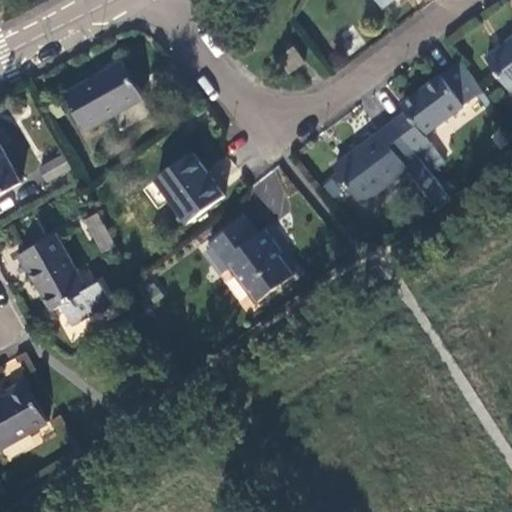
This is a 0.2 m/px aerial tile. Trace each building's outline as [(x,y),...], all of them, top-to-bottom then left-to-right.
[(511,82),(511,40),(493,55),(511,82)] [(308,60),(298,46),(283,56),(294,70),(308,60)] [(415,108),(400,120),(419,145),(422,149),(435,138),(430,131),(488,88),(464,58),(409,100),(415,108)] [(125,65),(68,100),(88,137),(147,101),(125,65)] [(410,152),(419,145),(400,120),(346,163),(373,198),(418,163),(410,152)] [(0,204),(28,188),(0,137),(0,204)] [(419,145),(410,152),(418,163),(427,156),(422,149),(419,145)] [(194,151),(162,176),(192,221),(225,196),(194,151)] [(63,155),(38,167),(46,183),(71,171),(63,155)] [(77,171),(52,184),(59,197),(84,184),(77,171)] [(101,212),(83,218),(96,255),(114,248),(101,212)] [(250,218),(214,245),(219,254),(214,257),(226,275),(238,266),(264,302),(300,276),(280,247),(284,245),(273,228),(262,235),(250,218)] [(92,294),(61,239),(27,258),(36,275),(38,273),(60,313),(69,308),(80,327),(119,306),(108,285),(92,294)] [(53,420),(31,384),(15,393),(17,396),(0,406),(0,433),(7,446),(53,420)]
